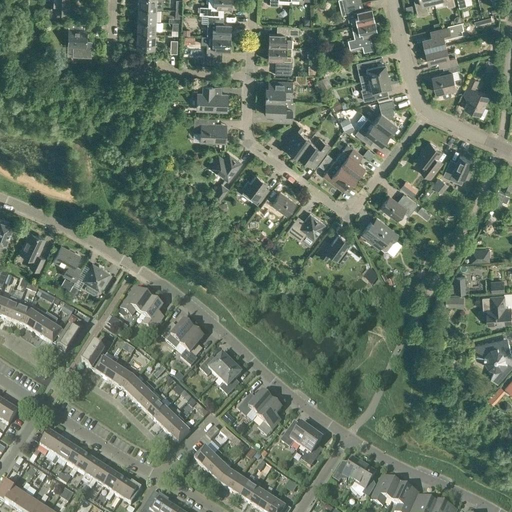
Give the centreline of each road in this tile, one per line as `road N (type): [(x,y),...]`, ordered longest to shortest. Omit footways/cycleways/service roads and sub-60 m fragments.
road 1 (residential): [(428,114),(359,199),(341,206),(250,142),(249,76)]
road 2 (residential): [(347,438),(136,266)]
road 3 (residential): [(112,0),(110,71),(249,76)]
road 4 (residential): [(215,511),(45,410)]
road 5 (residential): [(45,410),(136,266)]
road 6 (residential): [(492,511),(347,438)]
road 7 (residential): [(136,266),(0,199)]
road 8 (residential): [(428,114),(390,0)]
